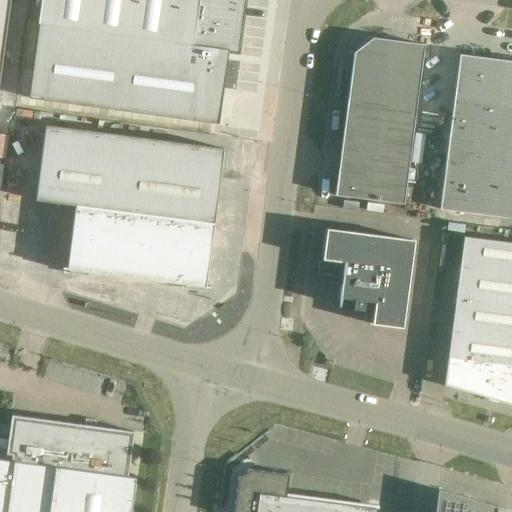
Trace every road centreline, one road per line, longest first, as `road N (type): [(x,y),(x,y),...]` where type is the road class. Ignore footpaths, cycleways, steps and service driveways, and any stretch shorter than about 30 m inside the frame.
road 1 (unclassified): [(315,0),(304,24),(257,383)]
road 2 (unclassified): [(257,383),(511,455)]
road 3 (unclassified): [(0,304),(199,365)]
road 4 (unclassified): [(180,511),(199,365)]
